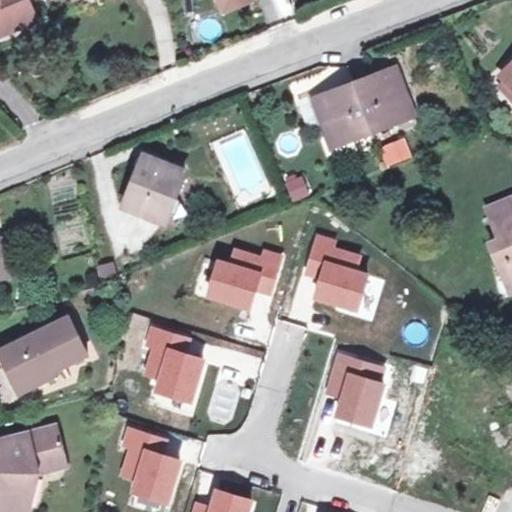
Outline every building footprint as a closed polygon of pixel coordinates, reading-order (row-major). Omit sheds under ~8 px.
[(0,0),(0,37),(34,24),(25,0),(0,0)] [(216,0),(224,18),(259,4),(257,0),(216,0)] [(391,71),(356,84),(373,132),(415,115),(406,91),(399,93),(391,71)] [(511,84),(509,82),(500,90),(511,103),(511,84)] [(356,84),(321,98),(330,121),(324,123),(333,147),(373,132),(356,84)] [(378,147),(386,167),(412,156),(404,136),(378,147)] [(165,166),(145,158),(124,209),(166,225),(184,181),(162,172),(165,166)] [(187,175),(165,166),(162,172),(184,181),(187,175)] [(284,177),(292,201),(311,195),(304,171),(284,177)] [(504,202),(488,209),(501,241),(493,245),(499,262),(506,259),(511,273),(511,220),(511,221),(504,202)] [(323,262),(357,271),(361,257),(334,249),(337,241),(316,235),(304,275),(318,279),(323,262)] [(0,278),(11,276),(5,244),(0,244),(0,278)] [(261,273),(255,292),(270,296),(282,256),(263,250),(261,257),(233,249),(228,264),(261,273)] [(511,273),(506,259),(499,262),(511,293),(511,273)] [(255,292),(261,273),(228,264),(217,260),(212,278),(206,297),(250,310),(255,292)] [(357,311),(368,275),(357,271),(342,267),(323,262),(318,279),(312,298),(357,311)] [(71,318),(0,353),(20,396),(57,378),(55,374),(90,356),(71,318)] [(167,349),(186,355),(191,339),(150,327),(144,347),(152,349),(144,375),(157,379),(167,349)] [(186,355),(167,349),(157,379),(153,393),(171,398),(190,404),(203,360),(186,355)] [(325,394),(340,398),(347,373),(381,383),(386,367),(337,353),(325,394)] [(381,383),(347,373),(340,398),(334,417),(371,428),(384,383),(381,383)] [(451,448),(465,399),(433,390),(419,439),(451,448)] [(59,426),(16,438),(22,462),(10,466),(11,475),(4,477),(0,479),(0,511),(28,511),(40,474),(70,467),(59,426)] [(144,451),(164,457),(169,438),(128,426),(122,447),(127,449),(119,478),(135,482),(144,451)] [(22,462),(16,438),(0,442),(0,462),(4,477),(11,475),(10,466),(22,462)] [(164,457),(144,451),(135,482),(131,495),(168,505),(180,461),(164,457)] [(248,511),(252,502),(215,491),(211,508),(209,511),(248,511)] [(209,511),(211,508),(196,503),(192,511),(209,511)]
